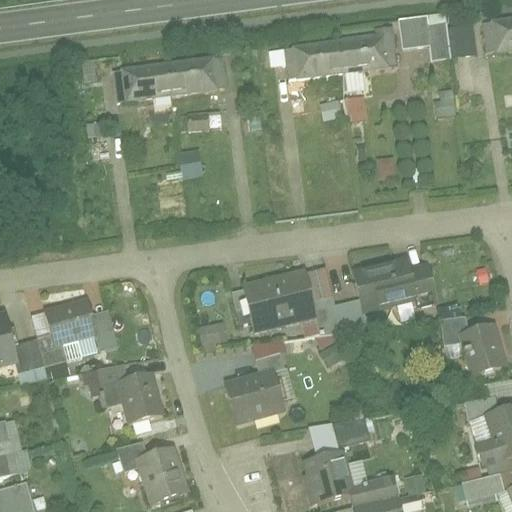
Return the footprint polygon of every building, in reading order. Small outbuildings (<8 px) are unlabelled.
[(511,19),(482,25),(487,58),(511,54),(511,19)] [(386,35),(336,43),(341,78),(393,70),(386,35)] [(336,43),(282,51),(286,84),(341,78),(336,43)] [(226,56),(172,64),(177,98),(230,89),(226,56)] [(172,64),(116,73),(120,106),(177,98),(172,64)] [(437,93),(438,118),(454,117),(453,92),(437,93)] [(345,125),(367,124),(366,99),(343,101),(345,125)] [(319,106),(323,123),(341,119),(337,102),(319,106)] [(220,131),(219,115),(186,117),(187,133),(220,131)] [(200,152),(179,153),(181,180),(202,178),(200,152)] [(394,181),(393,160),(377,161),(378,182),(394,181)] [(354,272),(367,313),(438,296),(426,256),(354,272)] [(309,267),(240,280),(255,335),(323,319),(309,267)] [(88,304),(46,316),(57,354),(98,343),(88,304)] [(362,330),(361,317),(357,317),(356,304),(332,306),(334,332),(362,330)] [(6,318),(0,320),(0,374),(20,369),(6,318)] [(197,330),(201,352),(227,346),(223,324),(197,330)] [(499,325),(462,335),(474,378),(511,367),(499,325)] [(275,369),(226,383),(238,428),(288,414),(275,369)] [(118,384),(130,426),(167,416),(156,374),(118,384)] [(511,461),(511,403),(482,413),(494,438),(477,443),(490,473),(511,461)] [(178,447),(136,461),(153,509),(194,495),(178,447)] [(347,451),(302,465),(314,506),(350,496),(359,493),(347,451)] [(464,506),(503,499),(499,477),(460,484),(464,506)] [(354,511),(404,511),(396,483),(350,496),(354,511)]
